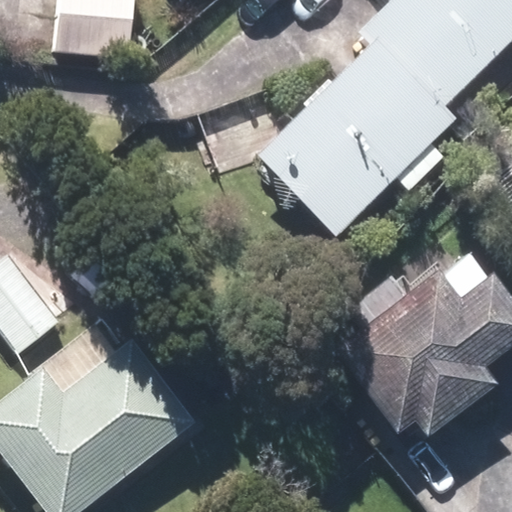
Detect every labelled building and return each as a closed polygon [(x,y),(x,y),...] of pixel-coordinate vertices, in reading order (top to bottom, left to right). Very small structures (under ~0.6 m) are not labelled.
[(129,0),(50,0),(47,54),(126,59),(129,0)] [(251,160),(330,239),(448,122),(435,109),(511,33),(511,0),(391,0),(351,40),(362,51),(251,160)] [(511,162),(483,184),(511,222),(511,162)] [(58,323),(9,255),(0,261),(0,328),(17,352),(58,323)] [(326,359),(388,438),(408,423),(417,435),(482,385),(472,373),(511,342),(511,323),(478,279),(445,305),(426,281),(326,359)] [(0,405),(0,463),(39,511),(78,511),(184,427),(120,347),(53,401),(35,378),(0,405)]
